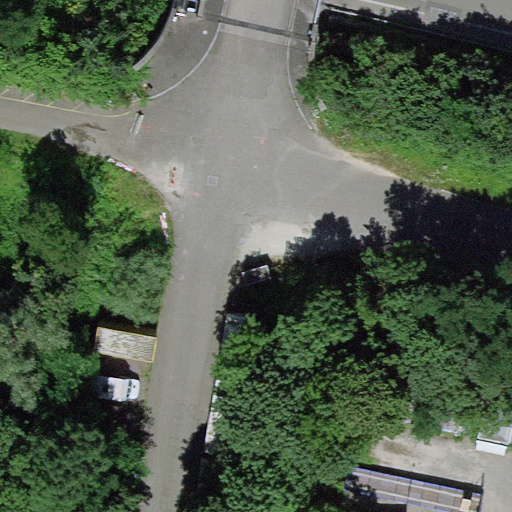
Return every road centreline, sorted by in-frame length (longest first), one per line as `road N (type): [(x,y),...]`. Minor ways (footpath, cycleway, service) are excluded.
road 1 (unclassified): [(158,511),(222,160)]
road 2 (unclassified): [(222,160),(511,246)]
road 3 (unclassified): [(0,112),(222,160)]
road 4 (unclassified): [(222,160),(262,0)]
